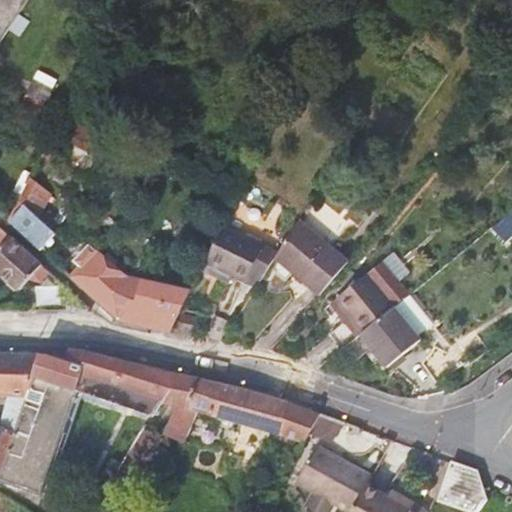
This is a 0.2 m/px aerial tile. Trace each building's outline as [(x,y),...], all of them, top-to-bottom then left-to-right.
[(0,0),(0,40),(26,0),(0,0)] [(382,93),(417,116),(433,92),(398,68),(382,93)] [(75,118),(63,142),(73,146),(84,123),(75,118)] [(85,178),(95,157),(73,146),(63,167),(85,178)] [(50,180),(80,195),(88,179),(85,178),(63,167),(58,164),(50,180)] [(7,222),(40,251),(54,234),(22,206),(7,222)] [(504,237),(511,230),(511,212),(495,228),(504,237)] [(320,293),(348,261),(296,220),(266,268),(279,278),(288,268),(320,293)] [(0,275),(17,291),(39,265),(0,230),(0,275)] [(140,322),(170,329),(188,292),(125,278),(88,244),(73,260),(79,265),(69,276),(118,320),(119,318),(140,322)] [(365,273),(337,297),(365,331),(393,307),(365,273)] [(89,308),(66,288),(65,315),(89,314),(89,308)] [(36,315),(47,315),(47,289),(36,289),(36,315)] [(407,295),(393,307),(416,337),(431,325),(407,295)] [(387,367),(419,341),(416,337),(393,307),(365,331),(361,334),(387,367)] [(187,332),(201,335),(204,319),(180,314),(177,330),(187,332)] [(465,371),(455,347),(426,358),(436,382),(465,371)] [(35,376),(0,475),(0,482),(42,496),(78,391),(132,410),(104,463),(118,470),(143,429),(145,431),(147,428),(154,433),(157,428),(160,430),(163,431),(173,414),(164,402),(177,406),(188,409),(195,378),(130,363),(68,348),(67,354),(51,351),(51,355),(40,355),(33,375),(35,376)] [(7,355),(0,354),(0,396),(8,397),(0,427),(0,475),(35,376),(33,375),(40,355),(7,355)] [(200,412),(302,445),(319,413),(259,393),(246,390),(195,378),(188,409),(177,406),(173,414),(163,431),(182,443),(200,412)] [(322,412),(315,432),(333,438),(340,419),(322,412)] [(118,470),(116,473),(130,481),(160,430),(157,428),(154,433),(147,428),(145,431),(143,429),(118,470)] [(317,445),(315,450),(339,463),(341,458),(317,445)] [(315,450),(297,482),(316,492),(313,495),(315,509),(320,511),(331,511),(336,503),(351,511),(367,482),(371,474),(341,458),(339,463),(315,450)] [(450,461),(440,499),(469,511),(476,511),(485,500),(476,470),(450,461)] [(96,478),(78,511),(90,511),(96,503),(107,487),(96,478)] [(426,511),(430,507),(412,497),(408,504),(390,494),(367,482),(351,511),(350,511),(426,511)] [(394,487),(390,494),(408,504),(412,497),(394,487)] [(23,511),(0,497),(0,511),(23,511)] [(110,511),(96,503),(90,511),(110,511)]
